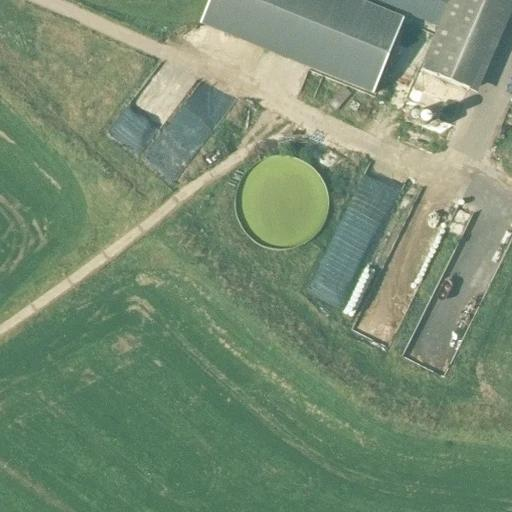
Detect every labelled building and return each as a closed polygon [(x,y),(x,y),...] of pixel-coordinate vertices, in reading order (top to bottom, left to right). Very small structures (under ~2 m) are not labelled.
[(337,0),(309,69),(373,95),(404,19),(356,0),(337,0)] [(371,0),(398,11),(440,27),(421,71),(468,91),(506,0),(371,0)] [(203,75),(173,120),(133,93),(105,135),(176,184),(235,97),(203,75)] [(324,238),(322,174),(243,177),(244,200),(255,199),(256,219),(262,218),(263,240),(324,238)] [(407,206),(353,332),(392,349),(453,203),(419,189),(411,208),(407,206)] [(406,361),(449,375),(466,323),(423,309),(406,361)]
